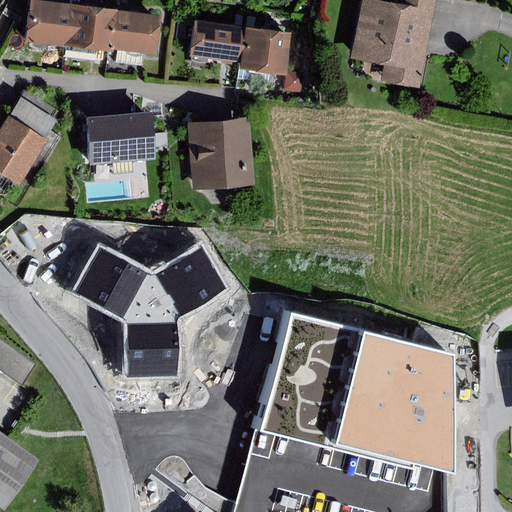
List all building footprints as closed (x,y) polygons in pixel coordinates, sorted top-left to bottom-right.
[(55,42),(60,1),(55,0),(19,0),(15,37),(55,42)] [(388,0),(388,1),(384,0),(354,0),(343,55),(377,62),(417,70),(430,0),(388,0)] [(104,46),(109,7),(60,1),(55,42),(104,48),(104,46)] [(150,11),(109,7),(104,46),(146,51),(150,11)] [(229,59),(234,25),(185,19),(180,53),(229,59)] [(280,29),(234,23),(234,25),(229,59),(228,65),(234,65),(233,76),(263,80),(265,69),(275,71),(280,29)] [(413,86),(417,70),(377,62),(374,78),(413,86)] [(283,71),(280,88),(302,92),(304,74),(283,71)] [(9,93),(0,107),(0,114),(40,138),(52,120),(9,93)] [(141,107),(75,113),(80,162),(145,156),(141,107)] [(240,113),(180,119),(186,187),(247,181),(240,113)] [(0,114),(0,173),(14,182),(40,138),(0,114)] [(162,130),(150,131),(151,145),(163,144),(162,130)] [(177,376),(177,318),(226,289),(201,247),(151,276),(100,249),(76,293),(127,321),(127,377),(177,376)] [(455,357),(291,315),(261,430),(452,480),(455,357)] [(0,373),(20,387),(35,365),(0,340),(0,373)] [(185,423),(230,447),(254,404),(209,379),(185,423)] [(0,483),(22,451),(0,436),(0,483)] [(421,511),(420,481),(358,485),(359,511),(421,511)]
